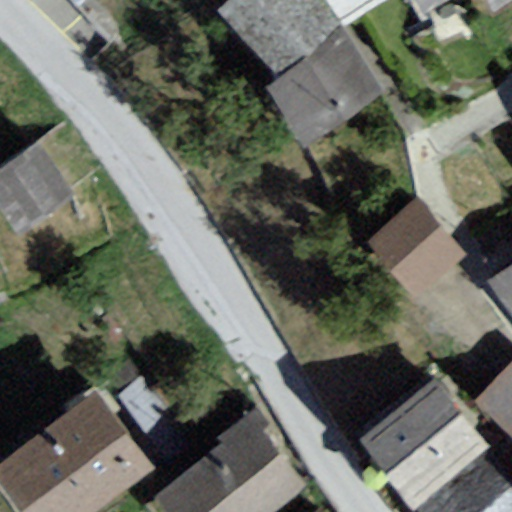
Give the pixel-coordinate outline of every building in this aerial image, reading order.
[(330,20),(313,0),(217,0),(215,2),(271,69),(330,20)] [(325,0),(339,24),(381,0),(325,0)] [(441,0),(412,0),(420,12),(441,0)] [(343,27),(259,80),(297,140),(381,87),(343,27)] [(31,145),(0,165),(0,214),(9,228),(62,192),(31,145)] [(458,254),(410,202),(364,235),(412,292),(458,254)] [(511,298),(511,246),(485,262),(511,298)] [(511,435),(511,353),(511,352),(472,396),(511,435)] [(482,441),(431,377),(356,433),(414,499),(482,441)] [(97,387),(0,455),(0,491),(16,511),(75,511),(149,461),(97,387)] [(260,511),(296,482),(244,418),(149,493),(165,511),(260,511)] [(418,509),(420,511),(511,511),(511,503),(484,466),(418,509)]
